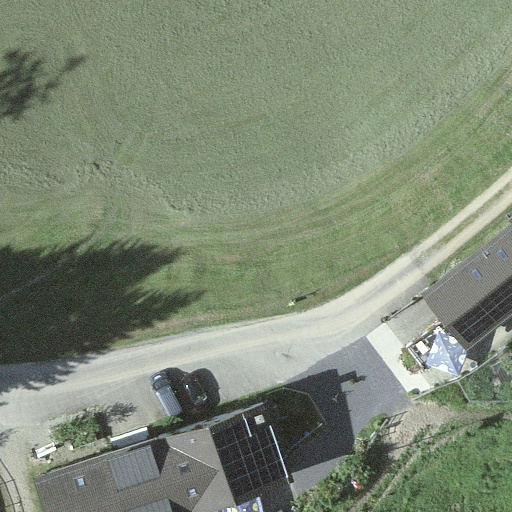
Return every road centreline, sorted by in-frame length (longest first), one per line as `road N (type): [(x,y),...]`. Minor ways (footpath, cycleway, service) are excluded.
road 1 (track): [(0,392),(316,341)]
road 2 (track): [(316,341),(415,273),(511,181)]
